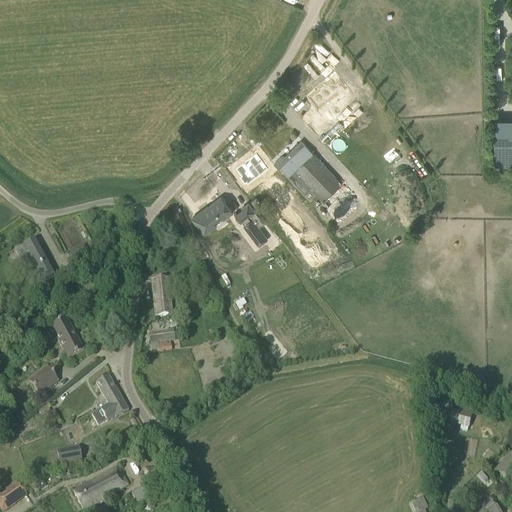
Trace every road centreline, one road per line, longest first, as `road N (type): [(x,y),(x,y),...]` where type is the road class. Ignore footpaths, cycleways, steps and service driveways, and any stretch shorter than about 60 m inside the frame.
road 1 (unclassified): [(201,511),(129,391),(126,352),(147,216)]
road 2 (unclassified): [(147,216),(283,68),(320,0)]
road 3 (unclassified): [(147,216),(116,201),(38,213),(0,188)]
